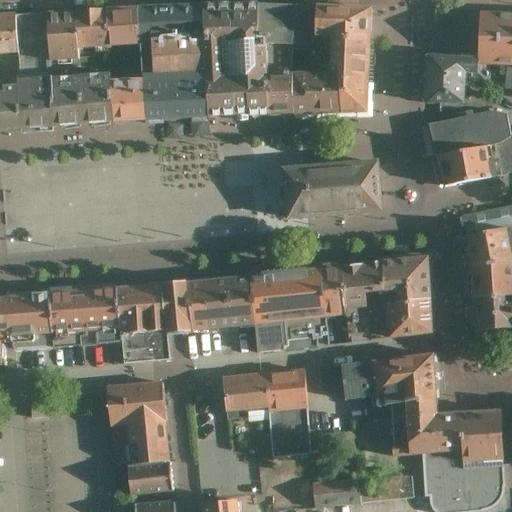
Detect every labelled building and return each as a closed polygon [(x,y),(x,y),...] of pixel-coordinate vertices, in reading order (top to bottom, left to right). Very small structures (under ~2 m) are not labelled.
[(209,38),(214,125),(269,122),(265,53),(263,5),(207,7),(209,38)] [(322,6),(263,5),(265,53),(296,52),(318,52),(318,43),(321,43),(322,6)] [(377,10),(322,6),(321,43),(339,44),(376,43),(377,10)] [(207,7),(139,12),(141,43),(209,38),(207,7)] [(139,12),(110,14),(112,53),(141,52),(141,43),(139,12)] [(110,14),(81,16),(83,55),(112,53),(110,14)] [(81,16),(50,17),(53,67),(84,65),(83,55),(81,16)] [(53,67),(50,17),(16,20),(18,60),(19,69),(53,67)] [(511,17),(482,17),(482,59),(482,70),(511,71),(511,17)] [(16,20),(0,20),(0,61),(18,60),(16,20)] [(143,84),(146,129),(214,125),(209,38),(141,43),(141,52),(143,84)] [(376,43),(339,44),(339,80),(376,80),(376,43)] [(296,52),(265,53),(269,122),(298,120),(298,81),(296,52)] [(482,70),(482,59),(435,59),(435,108),(469,108),(469,80),(482,80),(482,70)] [(54,77),(21,79),(23,97),(25,137),(58,135),(54,83),(54,77)] [(116,79),(85,81),(89,133),(120,131),(117,85),(116,79)] [(298,120),(339,120),(339,80),(298,81),(298,120)] [(377,119),(376,80),(339,80),(339,120),(377,119)] [(85,81),(54,83),(58,135),(74,134),(89,133),(85,81)] [(143,84),(117,85),(120,131),(146,129),(143,84)] [(0,138),(25,137),(23,97),(0,98),(0,138)] [(511,119),(500,113),(432,126),(441,165),(499,152),(510,145),(511,143),(511,119)] [(511,143),(510,145),(499,152),(505,180),(511,176),(511,143)] [(505,180),(499,152),(441,165),(449,192),(505,180)] [(338,162),(342,217),(381,214),(378,159),(338,162)] [(283,221),(342,217),(338,162),(279,166),(283,221)] [(511,208),(465,218),(469,239),(470,241),(511,234),(511,208)] [(511,234),(470,241),(475,272),(511,267),(511,234)] [(389,266),(393,308),(438,304),(435,261),(389,266)] [(351,330),(353,346),(376,344),(372,311),(393,308),(389,266),(345,270),(348,295),(351,330)] [(511,267),(475,272),(477,301),(506,299),(511,298),(511,267)] [(348,295),(345,270),(320,273),(322,297),(348,295)] [(316,333),(326,332),(322,297),(320,273),(254,280),(259,333),(261,357),(318,351),(316,333)] [(254,280),(214,283),(218,337),(259,333),(254,280)] [(218,337),(214,283),(179,286),(173,287),(167,287),(171,340),(177,340),(183,340),(218,337)] [(171,340),(167,287),(143,289),(121,291),(125,336),(127,367),(173,364),(171,340)] [(125,336),(121,291),(91,293),(94,339),(125,336)] [(94,339),(91,293),(53,296),(57,340),(57,351),(84,349),(84,340),(94,339)] [(326,332),(351,330),(348,295),(322,297),(326,332)] [(57,340),(53,296),(29,297),(33,342),(57,340)] [(33,342),(29,297),(2,299),(5,343),(33,342)] [(506,299),(477,301),(480,333),(511,330),(511,308),(506,308),(506,299)] [(393,308),(396,343),(440,337),(438,304),(393,308)] [(393,410),(445,407),(442,358),(377,365),(381,404),(393,403),(393,410)] [(381,404),(377,365),(322,370),(324,395),(347,392),(348,407),(367,405),(381,404)] [(305,372),(226,379),(230,413),(272,409),(278,462),(315,458),(305,372)] [(173,471),(165,386),(111,390),(115,434),(140,432),(144,473),(173,471)] [(393,410),(393,403),(381,404),(367,405),(369,419),(394,419),(393,410)] [(509,496),(505,409),(445,414),(445,407),(393,410),(394,419),(397,464),(425,463),(428,496),(434,499),(434,501),(435,504),(435,507),(437,510),(438,511),(493,511),(497,511),(500,509),(503,507),(506,504),(507,502),(508,499),(509,496)] [(357,454),(355,434),(314,438),(316,458),(357,454)] [(250,494),(244,456),(202,463),(209,501),(250,494)] [(173,471),(144,473),(132,474),(134,501),(176,498),(173,471)] [(411,477),(356,482),(358,505),(414,500),(411,477)] [(356,482),(312,486),(315,509),(358,505),(356,482)]
